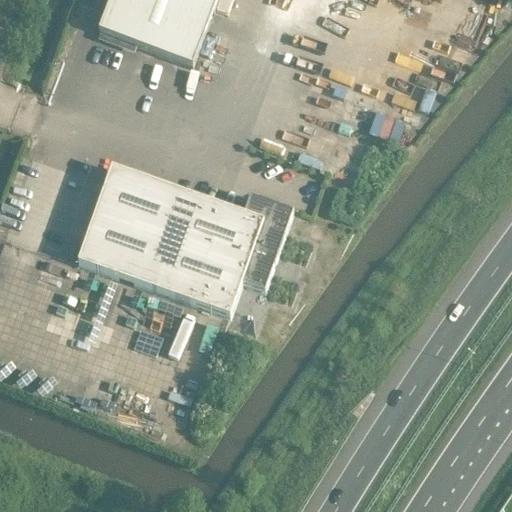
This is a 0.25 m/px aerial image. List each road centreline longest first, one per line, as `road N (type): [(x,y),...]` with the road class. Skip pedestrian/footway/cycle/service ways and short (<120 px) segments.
road 1 (motorway): [(511,247),(339,511)]
road 2 (motorway): [(427,511),(511,388)]
